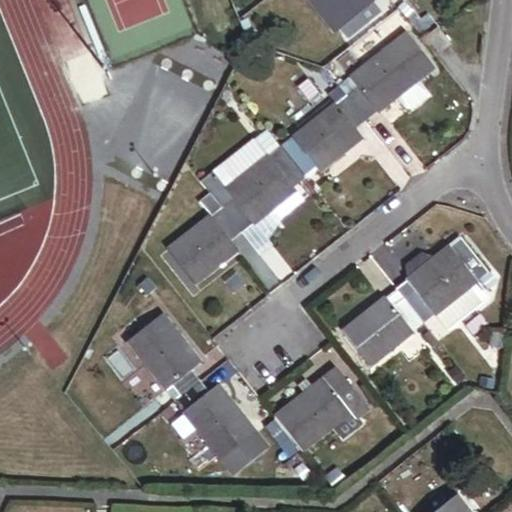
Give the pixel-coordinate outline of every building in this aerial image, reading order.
[(340,29),(317,0),(307,0),(334,34),(340,29)] [(382,12),(372,0),(317,0),(340,29),(355,17),(363,27),(382,12)] [(439,28),(429,15),(423,20),(409,2),(401,8),(426,39),(439,28)] [(348,39),(363,27),(355,17),(340,29),(348,39)] [(451,44),(439,28),(426,39),(424,40),(436,56),(451,44)] [(421,99),(412,88),(434,70),(406,35),(339,87),(367,123),(392,104),(400,116),(407,117),(420,107),(421,99)] [(363,140),(356,131),(367,123),(339,87),(328,96),(334,105),(280,147),(306,181),(318,171),(320,174),(363,140)] [(306,181),(280,147),(267,131),(201,182),(210,193),(243,235),(297,193),(295,190),(306,181)] [(196,285),(240,250),(234,242),(243,235),(210,193),(200,201),(212,217),(170,250),(196,285)] [(268,241),(284,217),(304,202),(297,193),(243,235),(259,256),(272,245),(268,241)] [(491,296),(479,282),(489,274),(462,239),(435,260),(407,282),(397,290),(404,299),(424,325),(436,315),(448,330),(491,296)] [(407,282),(435,260),(424,254),(406,268),(407,282)] [(159,288),(149,276),(137,286),(147,298),(159,288)] [(371,367),(424,325),(404,299),(392,308),(385,299),(343,332),(371,367)] [(191,372),(201,364),(162,314),(128,341),(176,402),(200,383),(191,372)] [(502,350),(504,336),(491,334),(489,349),(502,350)] [(361,419),(372,411),(339,369),(273,420),(301,455),(336,427),(346,440),(365,425),(361,419)] [(257,435),(218,386),(208,394),(200,383),(176,402),(222,462),(257,435)] [(468,511),(457,497),(438,511),(468,511)]
